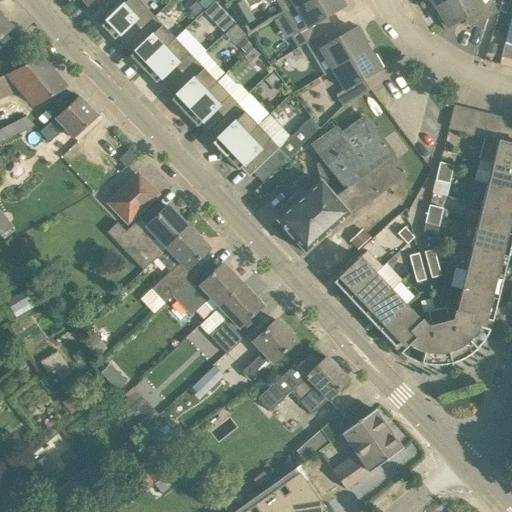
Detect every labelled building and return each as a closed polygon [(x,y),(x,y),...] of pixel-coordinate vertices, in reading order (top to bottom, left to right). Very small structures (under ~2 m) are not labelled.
[(113,34),(124,46),(154,18),(136,0),(128,0),(100,27),(110,37),(113,34)] [(263,0),(266,4),(272,0),(274,0),(283,15),(294,8),(308,0),(263,0)] [(304,45),(326,32),(319,21),(344,6),(341,0),(308,0),(294,8),(306,28),(297,34),(304,45)] [(481,7),(476,0),(447,0),(435,8),(439,15),(435,17),(443,31),(468,16),(475,26),(497,13),(490,2),(481,7)] [(230,8),(234,14),(247,7),(243,1),(230,8)] [(195,16),(202,10),(195,2),(188,9),(195,16)] [(214,2),(206,10),(215,20),(223,11),(214,2)] [(0,39),(11,29),(1,18),(1,17),(0,15),(0,39)] [(154,18),(124,46),(136,59),(133,61),(142,71),(175,40),(154,18)] [(235,24),(228,31),(239,42),(246,36),(235,24)] [(332,42),(326,32),(304,45),(323,76),(332,71),(366,50),(362,43),(365,41),(357,27),(332,42)] [(251,39),(253,42),(260,38),(256,31),(248,36),(251,40),(251,39)] [(243,38),(236,45),(245,54),(252,47),(243,38)] [(175,40),(142,71),(151,80),(154,77),(166,90),(195,62),(175,40)] [(497,45),(489,43),(487,53),(494,55),(497,45)] [(511,48),(504,46),(501,59),(511,61),(511,48)] [(244,58),(250,64),(259,55),(253,49),(244,58)] [(335,96),(341,108),(363,94),(357,84),(382,69),(374,55),(370,57),(366,50),(332,71),(344,91),(335,96)] [(67,89),(40,58),(0,77),(0,100),(17,92),(31,109),(67,89)] [(195,62),(166,90),(177,102),(174,105),(183,115),(216,83),(195,62)] [(279,81),(272,73),(264,81),(272,88),(279,81)] [(195,121),(207,134),(237,105),(216,83),(183,115),(192,124),(195,121)] [(63,131),(72,141),(82,151),(106,128),(78,97),(40,133),(49,144),(63,131)] [(225,158),(257,127),(237,105),(207,134),(218,146),(215,148),(225,158)] [(447,130),(460,133),(466,109),(454,106),(447,130)] [(466,109),(460,133),(472,136),(478,112),(466,109)] [(405,174),(360,112),(336,129),(335,128),(334,129),(349,150),(327,168),(345,191),(335,199),(348,215),(405,174)] [(490,115),(478,112),(472,136),(484,139),(490,115)] [(502,118),(490,115),(484,139),(496,141),(502,118)] [(508,144),(511,127),(511,120),(502,118),(496,141),(508,144)] [(290,137),(278,149),(288,159),(312,136),(302,126),(290,137)] [(248,177),(253,173),(278,149),(257,127),(225,158),(233,167),(236,165),(248,177)] [(0,143),(9,139),(1,129),(0,130),(0,143)] [(287,200),(292,207),(275,221),(290,238),(310,221),(308,219),(334,197),(335,199),(345,191),(327,168),(349,150),(334,129),(311,147),(323,162),(316,167),(320,183),(305,196),(299,190),(287,200)] [(479,159),(511,167),(511,145),(508,144),(496,141),(484,139),(479,159)] [(136,158),(128,150),(118,160),(126,168),(136,158)] [(486,188),(511,193),(511,167),(479,159),(472,184),(486,188)] [(451,176),(453,167),(439,164),(437,173),(451,176)] [(437,173),(435,182),(448,185),(451,176),(437,173)] [(127,223),(156,195),(138,177),(109,204),(127,223)] [(511,193),(486,188),(481,209),(511,216),(511,193)] [(348,215),(335,199),(334,197),(308,219),(310,221),(290,238),(303,254),(348,215)] [(188,227),(168,206),(146,227),(139,220),(126,233),(117,223),(107,234),(142,270),(155,257),(188,227)] [(442,210),(429,206),(428,206),(426,215),(439,218),(442,210)] [(476,230),(508,238),(511,239),(511,216),(481,209),(476,230)] [(0,211),(0,235),(1,236),(12,227),(0,211)] [(426,215),(424,224),(437,227),(439,218),(426,215)] [(434,240),(437,227),(424,224),(420,236),(434,240)] [(209,250),(188,227),(155,257),(170,272),(151,290),(164,304),(172,298),(189,281),(193,277),(188,270),(209,250)] [(404,228),(397,235),(406,245),(413,239),(404,228)] [(370,238),(362,229),(349,241),(357,250),(370,238)] [(470,252),(503,260),(507,261),(511,240),(511,239),(508,238),(476,230),(470,252)] [(33,238),(19,239),(21,256),(35,255),(33,238)] [(427,266),(436,263),(433,250),(423,253),(427,266)] [(367,252),(347,270),(333,284),(348,300),(375,274),(382,268),(367,252)] [(465,273),(498,281),(502,282),(506,266),(507,261),(503,260),(470,252),(465,273)] [(408,257),(412,270),(421,267),(418,254),(408,257)] [(430,279),(433,278),(440,277),(436,263),(427,266),(430,279)] [(222,265),(196,290),(189,281),(172,298),(189,317),(208,300),(216,308),(241,285),(222,265)] [(412,270),(415,283),(425,281),(421,267),(412,270)] [(502,282),(498,281),(465,273),(460,294),(496,304),(502,282)] [(375,274),(348,300),(363,316),(390,290),(375,274)] [(262,307),(241,285),(216,308),(207,317),(218,327),(208,336),(216,345),(204,355),(214,366),(243,340),(234,332),(237,329),(237,330),(262,307)] [(13,315),(14,314),(35,302),(27,289),(6,302),(13,315)] [(390,290),(363,316),(378,332),(405,306),(390,290)] [(453,314),(485,321),(492,323),(496,304),(460,294),(455,312),(454,312),(453,314)] [(405,306),(378,332),(394,349),(399,344),(422,322),(421,321),(420,322),(405,306)] [(449,322),(445,308),(436,311),(440,324),(449,322)] [(436,311),(427,313),(431,327),(440,324),(436,311)] [(445,366),(450,365),(456,364),(460,362),(465,359),(469,357),(473,354),(477,350),(481,346),(484,341),(487,336),(490,331),(483,329),(485,321),(453,314),(452,321),(449,322),(440,324),(431,327),(427,328),(422,322),(399,344),(405,349),(399,355),(403,357),(407,360),(412,362),(416,364),(420,365),(425,366),(430,367),(435,367),(440,367),(445,366)] [(295,342),(276,321),(251,345),(261,355),(242,373),(250,382),(270,364),(271,365),(295,342)] [(82,342),(93,359),(106,350),(96,333),(82,342)] [(291,393),(298,400),(311,415),(330,398),(331,399),(337,394),(336,392),(348,381),(326,357),(318,365),(309,356),(260,402),(270,413),(291,393)] [(209,391),(223,377),(214,367),(200,382),(192,388),(200,397),(208,391),(209,391)] [(119,373),(109,382),(117,391),(127,382),(119,373)] [(258,398),(265,390),(268,388),(262,381),(259,384),(251,391),(258,398)] [(147,403),(128,420),(138,433),(158,415),(147,403)] [(344,491),(368,474),(401,450),(374,411),(353,426),(340,435),(354,454),(349,458),(352,462),(333,475),(344,491)] [(330,443),(340,435),(353,426),(341,412),(321,431),(330,443)] [(174,435),(167,427),(156,436),(162,444),(174,435)] [(308,441),(316,453),(330,443),(321,431),(308,441)] [(183,461),(177,466),(154,483),(164,495),(192,474),(183,461)] [(75,479),(76,481),(86,494),(87,495),(101,484),(89,468),(75,479)] [(300,476),(251,511),(319,511),(324,508),(300,476)]
